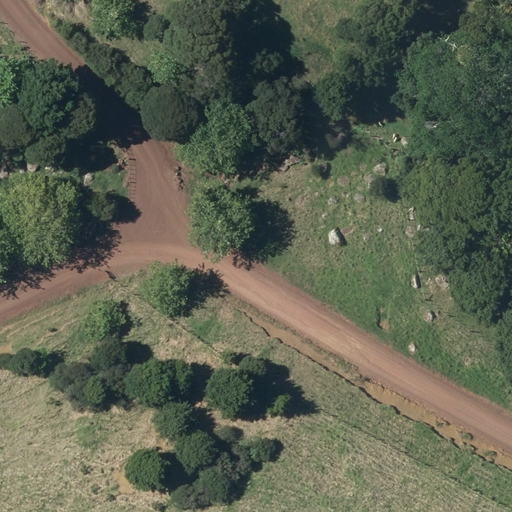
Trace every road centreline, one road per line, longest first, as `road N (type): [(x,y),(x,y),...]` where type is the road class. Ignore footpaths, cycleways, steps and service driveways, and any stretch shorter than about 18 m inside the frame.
road 1 (track): [(0,304),(95,264),(157,224),(511,436)]
road 2 (track): [(157,224),(163,194),(156,162),(31,0)]
